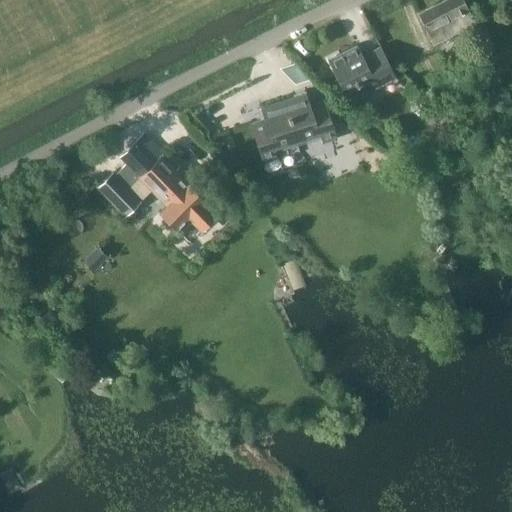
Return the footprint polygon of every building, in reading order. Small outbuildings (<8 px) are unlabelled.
[(474,24),(461,0),(446,0),(420,13),(435,45),(474,24)] [(366,64),(357,45),(327,60),(344,93),(370,80),(377,93),(398,82),(384,55),(366,64)] [(310,106),(306,93),(282,101),(296,141),(319,134),(322,143),(334,139),(322,102),(310,106)] [(296,141),(282,101),(260,108),(264,120),(251,124),(264,162),(276,158),(273,149),(296,141)] [(124,161),(113,172),(127,185),(137,176),(165,205),(158,212),(176,230),(189,218),(201,231),(218,215),(162,156),(164,154),(144,133),(120,157),(124,161)] [(237,152),(231,136),(220,140),(226,156),(237,152)] [(126,216),(142,201),(127,185),(113,172),(97,187),(126,216)]
